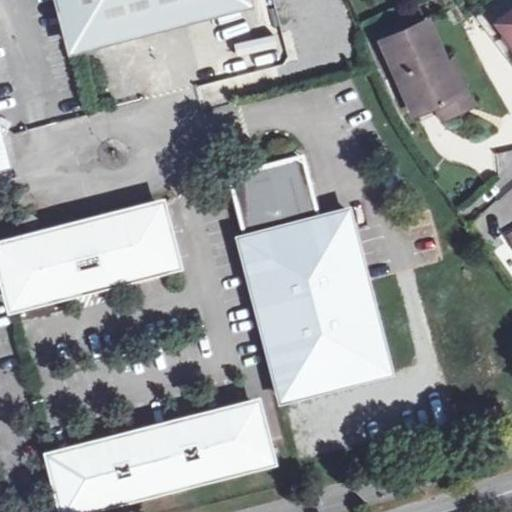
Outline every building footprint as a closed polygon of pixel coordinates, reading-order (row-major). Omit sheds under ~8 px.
[(63,0),(76,47),(250,4),(249,0),(63,0)] [(511,11),(499,22),(511,39),(511,11)] [(427,23),(386,41),(400,73),(398,75),(416,115),(435,107),(461,95),(446,60),(444,54),(441,55),(427,23)] [(461,95),(435,107),(443,122),(479,106),(456,57),(446,60),(461,95)] [(351,220),(322,228),(320,221),(306,164),(298,160),(237,175),(233,183),(247,240),(243,241),(283,401),(390,374),(351,220)] [(43,215),(25,205),(20,215),(37,226),(43,215)] [(0,251),(0,265),(12,307),(19,311),(69,298),(75,290),(82,288),(83,295),(100,291),(100,284),(115,279),(123,285),(174,270),(178,263),(165,213),(157,208),(106,221),(103,228),(60,240),(53,235),(2,249),(0,251)] [(320,221),(322,228),(351,220),(349,214),(320,221)] [(56,455),(52,463),(64,510),(67,511),(80,511),(117,503),(122,495),(206,473),(214,478),(267,464),(272,457),(260,410),(252,405),(199,418),(194,426),(110,448),(102,443),(56,455)] [(102,443),(110,448),(194,426),(199,418),(102,443)] [(122,495),(117,503),(214,478),(206,473),(122,495)]
